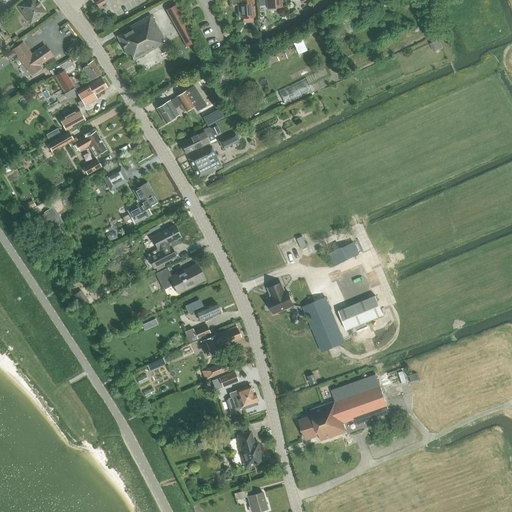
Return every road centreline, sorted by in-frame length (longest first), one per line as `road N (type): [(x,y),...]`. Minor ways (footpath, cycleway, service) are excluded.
road 1 (tertiary): [(298,511),(237,287),(186,189),(58,0)]
road 2 (track): [(510,52),(194,204)]
road 3 (unclassified): [(0,237),(88,370),(166,511)]
